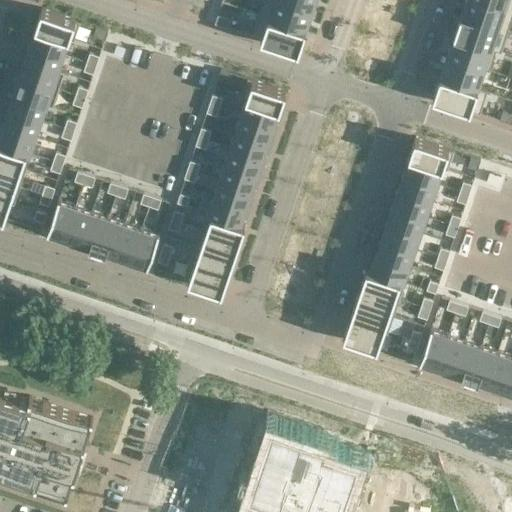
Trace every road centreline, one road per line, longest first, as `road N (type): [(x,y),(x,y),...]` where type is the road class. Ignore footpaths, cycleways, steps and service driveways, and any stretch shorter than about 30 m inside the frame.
road 1 (residential): [(511,452),(0,287)]
road 2 (residential): [(243,322),(313,347),(395,103)]
road 3 (residential): [(325,79),(243,322)]
road 4 (residential): [(0,241),(243,322)]
road 5 (residential): [(325,79),(92,0)]
road 6 (residential): [(511,144),(395,103)]
